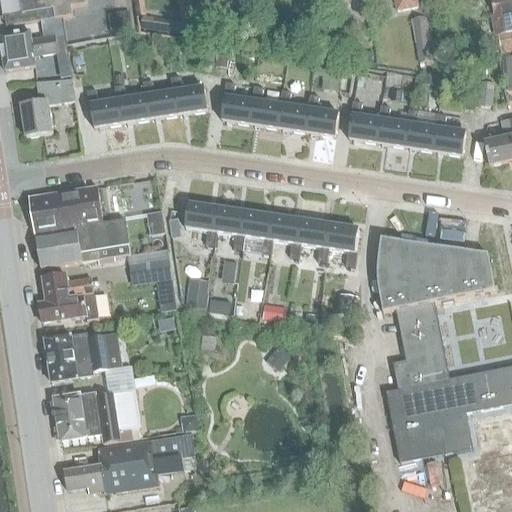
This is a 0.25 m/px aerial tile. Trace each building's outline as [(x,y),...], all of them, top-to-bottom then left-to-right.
[(1,0),(6,29),(72,19),(71,9),(86,7),(84,0),(1,0)] [(416,10),(414,0),(393,0),(396,14),(416,10)] [(511,0),(497,0),(489,2),(495,35),(497,34),(502,56),(511,54),(511,0)] [(112,35),(130,33),(127,14),(110,16),(112,35)] [(178,23),(143,18),(141,31),(188,38),(190,24),(178,23)] [(430,65),(423,21),(411,23),(418,67),(430,65)] [(31,42),(29,34),(0,38),(0,42),(4,73),(35,67),(33,58),(58,54),(62,54),(61,42),(56,43),(55,39),(31,42)] [(201,68),(214,69),(216,49),(203,48),(201,68)] [(215,70),(227,71),(229,53),(217,51),(215,70)] [(122,77),(114,78),(116,88),(124,87),(122,77)] [(176,95),(180,119),(208,114),(204,91),(181,95),(179,80),(170,81),(172,96),(176,95)] [(75,105),(70,82),(36,86),(40,106),(21,109),(25,140),(53,136),(49,108),(75,105)] [(254,105),(251,104),(232,101),(234,88),(230,87),(230,82),(226,82),(223,100),(225,100),(222,124),(250,128),(254,105)] [(148,100),(151,123),(180,119),(176,95),(172,96),(153,99),(151,84),(144,85),(142,86),(144,100),(148,100)] [(494,87),(478,85),(476,108),(492,110),(494,87)] [(254,105),(250,128),(278,133),(282,109),(279,109),(260,106),(262,92),(258,91),(259,87),(254,86),(251,104),(254,105)] [(119,104),(123,128),(151,123),(148,100),(144,100),(125,103),(123,89),(114,90),(116,105),(119,104)] [(282,109),(278,133),(307,137),(310,114),(307,113),(288,110),(290,96),(286,96),(287,91),(282,90),(279,109),(282,109)] [(119,104),(116,105),(97,108),(95,93),(87,94),(89,109),(92,108),(94,132),(123,128),(119,104)] [(476,94),(465,93),(463,113),(474,114),(476,94)] [(401,105),(403,95),(392,94),(391,103),(401,105)] [(310,114),(307,137),(335,142),(339,118),(317,115),(319,101),(315,100),(315,96),(310,95),(307,113),(310,114)] [(381,124),(377,147),(406,151),(409,128),(406,127),(387,125),(389,111),(385,110),(386,106),(381,105),(378,123),(381,124)] [(349,143),(377,147),(381,124),(378,123),(360,121),(362,107),(352,106),(350,119),(353,120),(349,143)] [(409,109),(408,116),(406,124),(406,127),(409,128),(406,151),(434,155),(437,132),(434,131),(415,129),(417,115),(413,114),(414,110),(409,109)] [(437,132),(434,155),(462,159),(466,136),(444,133),(446,119),(442,118),(442,114),(437,113),(434,131),(437,132)] [(489,170),(511,165),(511,136),(509,124),(501,125),(503,137),(505,136),(506,142),(484,147),(489,170)] [(103,227),(97,192),(31,201),(36,237),(78,231),(79,238),(37,244),(41,272),(102,263),(131,258),(126,224),(103,227)] [(215,249),(217,235),(215,235),(218,212),(190,207),(187,231),(207,234),(205,248),(215,249)] [(215,235),(217,235),(235,238),(233,252),(242,253),(244,239),(243,239),(246,216),(218,212),(215,235)] [(151,215),(153,237),(174,235),(173,224),(167,225),(166,213),(151,215)] [(270,257),(272,244),(271,243),(274,220),(246,216),(243,239),(244,239),(264,242),(261,256),(270,257)] [(302,224),(274,220),(271,243),(272,244),(291,247),(289,260),(299,262),(301,248),(299,248),(302,224)] [(330,228),(302,224),(299,248),(301,248),(319,251),(317,265),(327,266),(329,252),(327,252),(330,228)] [(327,252),(329,252),(347,255),(345,269),(354,270),(356,256),(355,256),(358,233),(330,228),(327,252)] [(488,258),(381,241),(379,257),(378,269),(378,283),(380,299),(383,315),(394,313),(404,364),(392,366),(409,454),(444,447),(446,458),(474,453),(467,417),(511,408),(511,370),(449,382),(447,374),(451,373),(449,365),(445,364),(434,305),(495,294),(488,258)] [(164,284),(161,263),(129,268),(132,289),(164,284)] [(229,284),(239,284),(240,264),(229,263),(229,284)] [(68,286),(67,278),(44,282),(48,306),(41,307),(44,327),(90,321),(89,315),(99,314),(97,300),(96,300),(93,282),(68,286)] [(188,295),(187,309),(206,312),(208,297),(188,295)] [(358,300),(340,297),(337,318),(355,320),(358,300)] [(231,306),(211,303),(209,316),(230,319),(231,306)] [(265,309),(263,323),(285,326),(287,313),(265,309)] [(90,342),(89,337),(76,339),(47,344),(48,353),(53,388),(83,384),(96,382),(95,376),(99,375),(111,373),(108,356),(105,340),(90,342)] [(280,348),(271,359),(284,369),(292,358),(280,348)] [(98,400),(98,396),(56,403),(62,447),(105,441),(106,448),(122,446),(141,443),(139,430),(120,433),(114,398),(98,400)] [(199,416),(185,418),(187,434),(201,432),(199,416)] [(486,422),(474,425),(475,434),(476,433),(487,431),(488,431),(486,422)] [(511,425),(496,429),(496,430),(497,430),(501,451),(511,449),(511,425)] [(197,473),(192,439),(152,445),(99,453),(102,470),(67,475),(70,495),(90,492),(90,497),(106,495),(107,497),(158,489),(157,479),(197,473)] [(511,449),(501,451),(506,472),(511,471),(511,449)] [(469,470),(470,479),(483,477),(481,468),(469,470)] [(473,492),(474,500),(487,498),(485,489),(485,490),(473,492)] [(434,511),(455,511),(452,495),(432,499),(434,511)] [(487,498),(474,500),(476,509),(488,507),(488,506),(487,498)]
